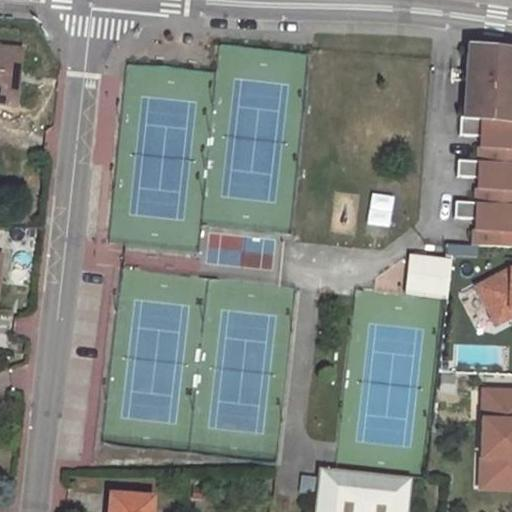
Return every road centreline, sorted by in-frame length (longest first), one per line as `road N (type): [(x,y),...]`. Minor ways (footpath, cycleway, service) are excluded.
road 1 (unclassified): [(92,0),(34,511)]
road 2 (tertiary): [(397,9),(214,0)]
